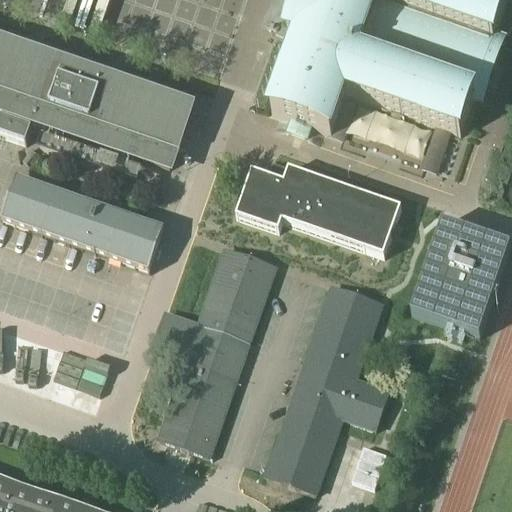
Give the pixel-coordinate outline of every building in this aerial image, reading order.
[(511,0),(302,0),(288,41),(298,44),(272,120),(293,127),(289,138),(306,144),(310,133),(331,140),(345,100),(460,140),(473,105),(481,108),(503,45),(501,45),(504,37),(509,38),(511,29),(511,0)] [(189,116),(0,50),(0,114),(5,116),(2,123),(0,122),(0,140),(26,149),(32,133),(13,127),(16,120),(169,173),(189,116)] [(252,177),(236,222),(279,237),(282,227),(384,263),(401,214),(289,174),(288,176),(277,172),(273,184),(252,177)] [(164,235),(16,183),(1,226),(149,278),(164,235)] [(415,312),(413,319),(451,332),(456,333),(480,341),(482,342),(488,324),(511,250),(476,239),(467,236),(454,231),(448,229),(446,229),(443,228),(442,230),(415,312)] [(185,370),(158,446),(209,463),(275,273),(225,256),(198,331),(165,319),(152,358),(185,370)] [(266,483),(316,501),(342,425),(376,436),(389,398),(356,386),(382,310),(331,293),(266,483)] [(0,511),(80,511),(0,484),(0,511)]
